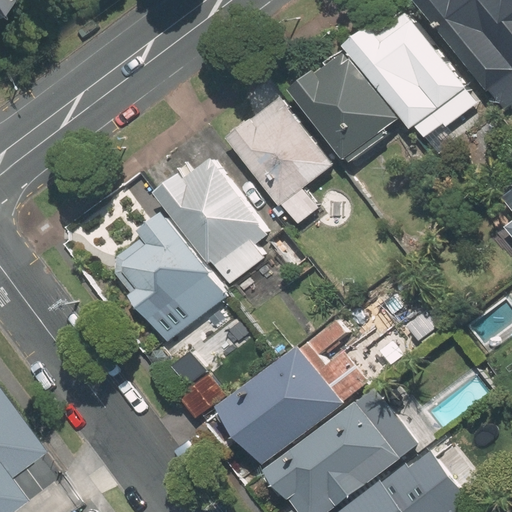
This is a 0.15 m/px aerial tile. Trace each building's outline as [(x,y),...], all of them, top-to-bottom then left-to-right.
[(511,0),(419,0),(425,8),(424,9),(470,76),(495,59),(511,47),(511,0)] [(455,87),(396,1),(352,31),(411,117),(455,87)] [(336,37),(288,70),(333,136),(382,103),(336,37)] [(235,132),(283,202),(337,165),(290,95),(235,132)] [(162,158),(224,250),(268,220),(206,128),(162,158)] [(106,224),(164,309),(217,273),(159,188),(106,224)] [(288,230),(274,242),(298,270),(312,258),(288,230)] [(511,318),(498,329),(511,346),(511,318)] [(297,322),(211,388),(251,440),(337,374),(297,322)] [(350,373),(254,446),(291,494),(387,421),(350,373)] [(0,500),(11,492),(6,486),(0,478),(39,447),(0,393),(0,500)] [(411,511),(372,461),(305,511),(411,511)] [(452,511),(446,503),(435,511),(452,511)]
